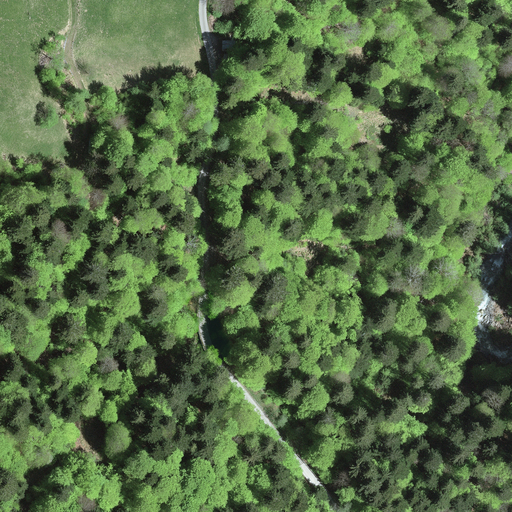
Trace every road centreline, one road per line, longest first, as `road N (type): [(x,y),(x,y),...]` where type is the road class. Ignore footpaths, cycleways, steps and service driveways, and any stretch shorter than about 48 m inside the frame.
road 1 (track): [(133,511),(109,469),(77,445),(74,405),(42,354),(85,219),(84,107),(68,59),(73,0)]
road 2 (track): [(211,58),(199,336),(336,511)]
